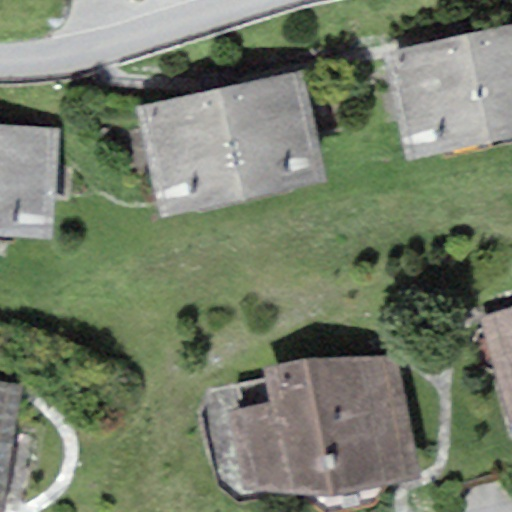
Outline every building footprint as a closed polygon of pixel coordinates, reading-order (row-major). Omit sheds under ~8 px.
[(511,36),(390,59),(407,155),(511,136),(511,36)] [(305,86),(137,120),(156,213),(324,179),(305,86)] [(63,136),(0,134),(0,239),(61,240),(63,136)] [(511,322),(485,331),(507,420),(511,421),(511,322)] [(260,402),(222,415),(228,503),(277,498),(311,511),(367,511),(405,486),(402,372),(312,364),(262,371),(260,402)] [(0,463),(16,402),(0,397),(0,463)]
